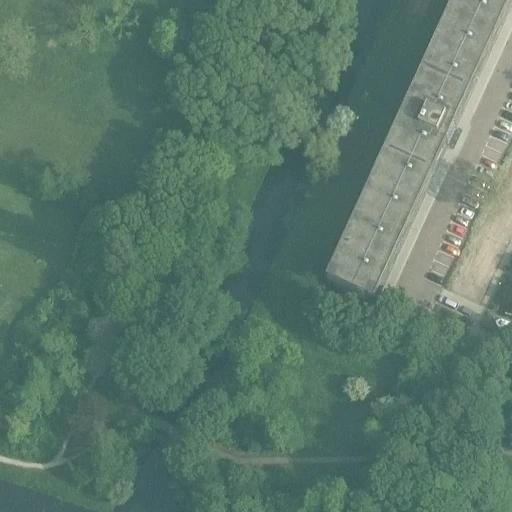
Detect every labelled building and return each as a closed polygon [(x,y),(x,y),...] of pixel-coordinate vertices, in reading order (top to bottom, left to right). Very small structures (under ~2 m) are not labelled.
[(122,0),(115,17),(158,36),(167,16),(163,14),(156,10),(155,11),(129,0),(122,0)] [(129,0),(155,11),(156,10),(160,0),(129,0)] [(455,131),(511,6),(511,0),(458,0),(327,288),(374,309),(446,152),(452,155),(462,134),(455,131)] [(73,5),(67,19),(76,23),(82,9),(73,5)] [(107,35),(106,37),(149,56),(158,36),(115,17),(107,35)] [(67,19),(61,33),(70,37),(76,23),(67,19)] [(93,54),(92,55),(101,59),(102,58),(140,76),(149,56),(106,37),(107,35),(102,34),(102,35),(93,54)] [(55,44),(49,58),(58,62),(65,48),(55,44)] [(49,58),(43,72),(52,76),(58,62),(49,58)] [(101,59),(93,78),(131,95),(140,76),(102,58),(101,59)] [(8,75),(4,84),(18,91),(22,82),(8,75)] [(93,78),(82,101),(120,118),(131,95),(93,78)] [(33,87),(29,96),(43,102),(47,93),(35,88),(33,87)] [(47,93),(43,102),(57,109),(61,100),(47,93)] [(73,105),(68,114),(82,120),(86,111),(73,105)] [(86,111),(82,120),(96,127),(100,118),(86,111)] [(0,144),(11,119),(10,119),(0,114),(0,144)] [(11,119),(0,144),(0,160),(14,166),(33,124),(32,123),(13,115),(12,114),(10,119),(11,119)] [(33,124),(14,166),(33,175),(51,137),(52,138),(56,129),(55,129),(35,120),(34,119),(32,123),(33,124)] [(51,137),(33,175),(53,184),(70,146),(69,146),(52,138),(51,137)] [(70,146),(53,184),(76,195),(97,148),(74,137),(73,137),(69,146),(70,146)]
